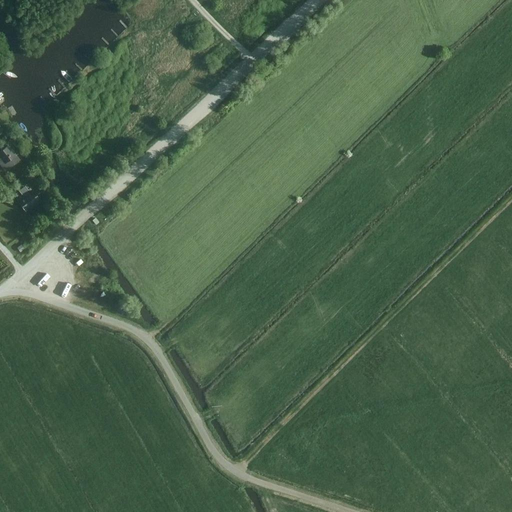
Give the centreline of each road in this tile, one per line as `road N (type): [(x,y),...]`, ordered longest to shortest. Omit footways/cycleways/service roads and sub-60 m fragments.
road 1 (unclassified): [(0,295),(23,294),(128,327),(149,342),(230,469),(348,511)]
road 2 (track): [(2,294),(314,0)]
